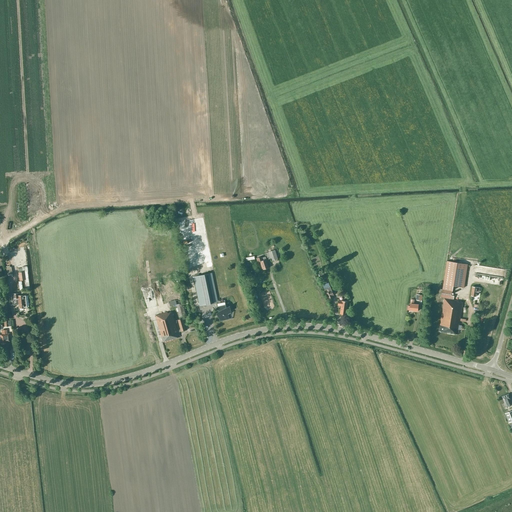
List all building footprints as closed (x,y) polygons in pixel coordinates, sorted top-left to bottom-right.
[(275,250),(269,252),(266,253),(268,259),(271,258),(272,261),(278,259),(275,250)] [(26,255),(14,256),(15,268),(27,267),(26,255)] [(261,257),(257,258),(258,262),(260,262),(263,270),(269,268),(266,259),(265,257),(261,258),(261,257)] [(452,291),(453,286),(464,287),(467,264),(447,261),(441,297),(444,297),(439,331),(458,334),(459,329),(458,329),(459,325),(460,321),(466,322),(466,319),(460,318),(463,302),(458,302),(458,301),(453,300),(454,296),(451,295),(452,291)] [(22,269),(22,272),(18,272),(19,280),(25,280),(26,289),(30,289),(27,268),(22,269)] [(481,276),(480,283),(500,285),(501,280),(488,279),(488,275),(500,276),(500,270),(471,268),(470,272),(472,272),(472,275),(481,276)] [(194,277),(200,306),(218,302),(212,273),(194,277)] [(334,295),(328,282),(322,285),(324,290),(327,289),(328,292),(326,293),(329,301),(334,299),(332,296),(334,295)] [(472,286),(471,296),(476,297),(476,292),(479,293),(480,287),(477,287),(472,286)] [(22,295),(18,296),(17,293),(12,294),(9,294),(10,304),(19,303),(19,308),(24,308),(24,307),(27,307),(25,295),(22,295)] [(224,298),(226,305),(218,307),(219,312),(217,313),(219,317),(220,317),(221,320),(228,319),(227,313),(230,311),(231,312),(237,308),(231,297),(224,298)] [(410,306),(408,305),(407,310),(409,310),(417,311),(418,305),(414,304),(414,300),(411,299),(411,304),(410,304),(410,306)] [(340,314),(345,315),(346,310),(347,301),(342,300),(342,301),(338,300),(338,305),(341,306),(340,310),(341,310),(340,314)] [(185,315),(182,303),(176,304),(176,305),(180,316),(185,315)] [(182,318),(178,320),(180,329),(177,330),(172,312),(167,313),(167,312),(155,315),(163,342),(180,337),(179,332),(181,331),(186,330),(182,318)] [(9,341),(9,333),(7,333),(6,330),(1,330),(2,335),(0,335),(1,343),(5,343),(5,342),(9,341)] [(509,400),(511,399),(509,394),(502,396),(506,407),(511,405),(509,400)]
